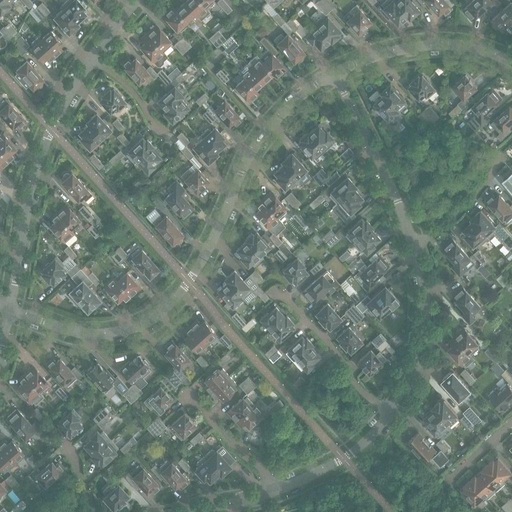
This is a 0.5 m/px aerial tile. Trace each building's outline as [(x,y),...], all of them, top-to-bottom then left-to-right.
[(10,6),(4,0),(0,0),(0,13),(0,14),(10,6)] [(70,0),(67,0),(61,5),(64,9),(76,23),(86,14),(80,7),(82,5),(77,0),(73,0),(72,1),(70,0)] [(210,13),(198,0),(186,0),(184,2),(201,21),(210,13)] [(198,0),(210,13),(210,12),(206,8),(214,2),(212,0),(198,0)] [(232,10),(223,0),(219,0),(217,2),(227,14),(232,10)] [(282,0),(269,0),(267,2),(273,8),(282,0)] [(330,11),(319,0),(318,0),(315,4),(325,15),(330,11)] [(336,5),(330,0),(319,0),(330,11),(336,5)] [(392,0),(385,0),(381,4),(384,8),(383,9),(397,25),(407,17),(409,19),(392,0)] [(392,0),(409,19),(419,11),(409,0),(392,0)] [(451,9),(443,0),(416,0),(423,7),(428,3),(438,14),(441,11),(445,15),(451,9)] [(490,11),(499,3),(496,0),(491,0),(490,0),(473,0),(462,10),(471,20),(486,7),(490,11)] [(50,12),(42,2),(37,7),(45,16),(50,12)] [(201,21),(184,2),(176,10),(172,6),(188,25),(189,26),(198,18),(200,21),(201,21)] [(511,4),(510,3),(492,19),(494,21),(493,23),(492,25),(493,26),(494,28),(495,29),(497,29),(499,28),(501,30),(504,27),(510,33),(511,30),(511,4)] [(188,25),(172,6),(163,15),(177,30),(178,29),(180,32),(188,25)] [(371,22),(356,6),(349,12),(352,15),(347,21),(358,33),(363,29),(363,30),(366,26),(371,22)] [(45,16),(37,7),(32,11),(41,20),(45,16)] [(64,9),(54,17),(69,34),(75,28),(73,25),(76,23),(64,9)] [(285,22),(277,13),(272,17),(280,26),(285,22)] [(339,30),(327,17),(317,26),(332,42),(339,36),(337,34),(338,33),(337,32),(339,30)] [(298,28),(290,19),(285,23),(294,32),(298,28)] [(0,30),(0,33),(7,41),(17,32),(9,23),(0,30)] [(156,25),(146,34),(164,54),(164,53),(163,52),(171,45),(169,42),(170,41),(156,25)] [(332,42),(317,26),(305,36),(312,44),(314,42),(319,48),(321,46),(322,47),(330,41),(331,42),(332,42)] [(213,43),(222,35),(218,30),(209,39),(213,43)] [(51,31),(41,40),(56,56),(62,50),(58,47),(62,43),(51,31)] [(281,33),(273,40),(277,44),(294,62),(296,60),(297,61),(299,62),(301,61),(302,60),(303,58),(303,57),(302,55),(304,53),(288,34),(284,37),(281,33)] [(150,38),(140,47),(154,62),(154,63),(157,66),(160,67),(163,64),(163,61),(167,57),(168,57),(164,53),(164,54),(146,34),(150,38)] [(221,44),(226,39),(222,35),(213,43),(217,48),(221,44)] [(239,45),(230,35),(226,39),(234,49),(239,45)] [(29,45),(21,36),(16,40),(18,42),(24,49),(29,45)] [(39,37),(30,44),(33,47),(31,48),(43,61),(46,58),(49,61),(56,56),(41,40),(39,37)] [(191,46),(183,37),(178,41),(186,50),(191,46)] [(272,46),(264,37),(259,41),(268,50),(272,46)] [(234,49),(226,39),(221,44),(229,53),(234,49)] [(186,50),(178,41),(174,45),(182,54),(186,50)] [(24,49),(18,42),(13,46),(22,56),(26,51),(24,49)] [(286,69),(271,54),(263,62),(256,55),(276,78),(286,69)] [(276,78),(256,55),(247,63),(264,82),(272,74),(276,78)] [(128,58),(122,64),(139,83),(149,74),(153,79),(158,75),(157,73),(150,66),(145,70),(135,59),(131,62),(128,58)] [(18,72),(14,76),(26,88),(29,85),(33,89),(35,87),(37,88),(39,88),(40,88),(42,86),(42,85),(42,83),(41,81),(43,79),(27,61),(16,70),(18,72)] [(264,82),(247,63),(238,71),(258,94),(259,94),(255,89),(264,82)] [(161,69),(157,73),(158,75),(167,85),(167,84),(171,81),(161,69)] [(228,79),(220,69),(215,74),(224,83),(228,79)] [(179,83),(188,74),(184,70),(181,72),(177,76),(175,78),(179,83)] [(258,94),(238,71),(238,72),(244,79),(235,87),(249,102),(258,94)] [(434,88),(422,75),(420,77),(419,76),(411,83),(413,84),(409,87),(419,99),(425,94),(427,95),(434,88)] [(477,87),(473,83),(470,79),(466,75),(451,88),(457,94),(459,92),(464,99),(477,87)] [(171,89),(158,101),(166,110),(163,112),(164,113),(183,96),(187,92),(179,83),(175,78),(171,81),(167,84),(171,89)] [(391,84),(381,92),(402,115),(402,114),(400,111),(408,104),(405,101),(406,100),(391,84)] [(127,104),(113,89),(111,91),(109,89),(102,96),(103,98),(100,101),(110,112),(116,107),(119,111),(127,104)] [(486,112),(501,99),(492,89),(473,106),(478,112),(474,117),(481,125),(490,117),(486,112)] [(384,95),(374,104),(378,107),(376,109),(385,119),(387,118),(389,121),(391,119),(393,122),(402,115),(381,92),(381,93),(384,95)] [(199,106),(209,97),(204,93),(195,101),(199,106)] [(172,122),(189,108),(180,98),(183,96),(164,113),(172,122)] [(26,122),(9,103),(5,99),(0,104),(0,117),(2,116),(12,127),(16,124),(19,128),(26,122)] [(205,101),(201,105),(206,109),(207,110),(214,118),(215,119),(217,121),(218,121),(219,122),(222,119),(228,125),(232,122),(235,126),(242,120),(225,101),(215,110),(210,105),(209,106),(205,101)] [(453,118),(463,109),(458,104),(449,113),(453,118)] [(511,104),(495,120),(491,123),(500,133),(496,137),(500,141),(511,131),(508,126),(511,122),(511,104)] [(439,117),(429,106),(423,111),(431,120),(432,120),(434,122),(439,117)] [(207,110),(202,114),(210,124),(215,119),(214,118),(207,110)] [(431,120),(423,111),(418,115),(427,124),(431,120)] [(111,130),(96,114),(90,119),(92,122),(88,125),(101,139),(111,130)] [(125,128),(116,118),(112,122),(120,132),(125,128)] [(307,132),(306,133),(324,152),(333,144),(330,141),(333,138),(331,136),(328,132),(329,131),(323,124),(320,127),(319,126),(317,128),(316,127),(308,134),(307,132)] [(101,139),(88,125),(79,133),(83,137),(81,139),(89,149),(101,139)] [(225,143),(219,136),(221,134),(213,125),(209,129),(208,128),(200,135),(215,152),(225,143)] [(411,144),(420,136),(416,131),(407,140),(411,144)] [(189,141),(181,132),(176,136),(184,145),(189,141)] [(0,133),(0,150),(9,161),(10,161),(6,157),(15,148),(1,133),(0,134),(0,133)] [(129,142),(121,133),(116,137),(125,146),(129,142)] [(301,142),(299,144),(311,158),(313,156),(316,159),(324,152),(306,133),(300,139),(301,140),(300,141),(301,142)] [(215,152),(200,135),(200,136),(202,138),(193,147),(208,163),(214,157),(212,155),(215,152)] [(129,153),(127,155),(134,163),(153,146),(147,139),(145,141),(144,140),(143,141),(141,139),(128,151),(129,153)] [(153,146),(134,163),(142,171),(144,169),(147,172),(155,166),(153,164),(159,159),(157,156),(158,156),(157,154),(159,153),(153,147),(153,146)] [(193,155),(185,146),(181,150),(189,159),(193,155)] [(0,169),(9,161),(0,150),(0,169)] [(115,163),(124,155),(120,150),(111,158),(115,163)] [(306,169),(291,153),(285,159),(287,161),(284,164),(299,181),(307,173),(304,171),(306,169)] [(103,165),(93,154),(88,158),(98,169),(103,165)] [(299,181),(284,164),(274,173),(281,180),(278,182),(285,189),(288,185),(291,188),(299,181)] [(209,181),(197,168),(192,173),(188,170),(181,176),(196,192),(200,188),(201,189),(204,185),(209,181)] [(329,177),(321,168),(316,172),(325,181),(329,177)] [(329,186),(340,176),(336,171),(329,177),(325,181),(329,186)] [(325,181),(316,172),(312,176),(320,185),(325,181)] [(92,195),(72,173),(70,175),(68,174),(67,173),(65,174),(63,175),(63,177),(63,178),(63,180),(64,180),(61,182),(78,201),(82,197),(85,201),(92,195)] [(511,173),(504,181),(503,182),(511,191),(511,173)] [(138,189),(144,183),(147,180),(143,176),(134,184),(138,189)] [(332,193),(329,196),(336,204),(354,189),(353,188),(355,186),(353,184),(347,177),(331,192),(332,193)] [(147,187),(153,182),(150,178),(147,180),(144,183),(147,187)] [(193,209),(180,194),(184,190),(176,180),(167,188),(171,193),(165,198),(183,218),(193,209)] [(336,204),(332,208),(346,224),(355,216),(352,212),(357,207),(355,205),(362,198),(354,189),(336,204)] [(285,207),(280,202),(271,192),(261,200),(282,223),(276,216),(285,207)] [(301,203),(291,192),(284,198),(295,209),(301,203)] [(313,208),(324,198),(320,194),(309,204),(313,208)] [(511,204),(510,206),(499,195),(496,198),(492,194),(486,200),(503,219),(511,211),(511,204)] [(165,206),(157,197),(152,201),(161,210),(165,206)] [(282,223),(261,200),(261,201),(265,205),(255,213),(272,232),(282,223)] [(80,220),(66,205),(56,214),(74,233),(70,229),(80,220)] [(93,217),(83,206),(78,210),(88,221),(93,217)] [(495,227),(481,210),(474,216),(476,219),(473,221),(489,239),(497,231),(494,228),(495,227)] [(183,234),(163,212),(152,222),(172,244),(174,242),(175,242),(176,243),(178,243),(180,243),(181,241),(182,240),(181,238),(181,236),(183,234)] [(307,223),(298,213),(297,212),(292,216),(303,227),(307,223)] [(74,233),(56,214),(59,218),(50,226),(64,242),(74,233)] [(353,244),(372,227),(366,220),(364,221),(363,221),(362,221),(360,219),(347,231),(348,233),(345,236),(353,244)] [(489,239),(473,221),(463,230),(467,234),(465,236),(474,246),(477,243),(480,246),(489,239)] [(100,234),(91,225),(87,229),(95,238),(100,234)] [(372,245),(378,239),(376,237),(377,236),(371,229),(372,227),(353,244),(361,253),(364,250),(366,253),(374,246),(372,245)] [(511,239),(511,237),(503,227),(499,231),(509,243),(511,239)] [(325,243),(334,235),(330,230),(321,238),(325,243)] [(270,247),(257,233),(255,235),(254,234),(253,235),(252,233),(245,239),(260,256),(270,247)] [(282,242),(273,233),(269,237),(277,246),(282,242)] [(329,248),(339,239),(334,235),(325,243),(329,248)] [(262,259),(260,256),(245,239),(245,240),(246,241),(239,248),(239,249),(237,251),(243,257),(241,259),(248,266),(251,263),(254,267),(262,259)] [(453,239),(442,248),(456,263),(451,267),(460,276),(466,271),(474,263),(470,259),(453,239)] [(76,255),(68,246),(63,250),(72,259),(76,255)] [(119,247),(118,248),(115,251),(123,260),(128,256),(119,247)] [(287,257),(279,248),(273,254),(281,263),(287,257)] [(159,269),(141,250),(132,258),(137,264),(137,265),(142,271),(143,270),(149,277),(151,276),(152,277),(158,271),(157,270),(159,269)] [(488,261),(478,250),(474,254),(484,265),(488,261)] [(123,260),(115,251),(110,255),(119,264),(123,260)] [(342,262),(348,256),(344,252),(338,257),(342,262)] [(379,256),(359,274),(367,283),(363,287),(368,292),(383,279),(379,274),(388,266),(379,256)] [(65,273),(60,268),(64,265),(56,257),(41,270),(43,273),(42,274),(49,282),(50,281),(53,284),(65,273)] [(307,273),(302,267),(304,266),(297,258),(284,270),(286,272),(284,273),(291,281),(293,280),(296,283),(307,273)] [(353,273),(364,263),(360,258),(348,269),(353,273)] [(314,274),(323,266),(319,262),(309,270),(314,274)] [(71,277),(80,268),(76,264),(67,272),(71,277)] [(100,300),(89,287),(88,287),(88,286),(93,282),(87,276),(80,268),(71,277),(77,284),(70,291),(69,292),(87,311),(88,311),(99,301),(100,300)] [(140,288),(123,268),(113,277),(131,297),(140,288)] [(263,279),(255,270),(249,275),(257,285),(263,279)] [(249,287),(234,271),(225,279),(242,298),(250,291),(247,289),(249,287)] [(100,281),(92,272),(87,276),(93,282),(95,285),(100,281)] [(330,293),(338,286),(339,285),(334,279),(330,283),(322,275),(302,292),(311,302),(326,289),(330,293)] [(131,297),(113,277),(103,286),(117,301),(127,293),(130,297),(131,297)] [(508,282),(504,278),(500,282),(504,286),(508,282)] [(242,298),(225,279),(224,279),(227,282),(217,290),(232,307),(242,298)] [(269,298),(259,286),(254,291),(264,302),(269,298)] [(480,307),(463,287),(453,296),(466,311),(461,315),(470,324),(476,319),(472,315),(480,307)] [(392,308),(399,302),(387,289),(383,292),(380,290),(371,299),(367,294),(355,305),(359,310),(362,313),(369,306),(379,318),(391,307),(392,308)] [(337,291),(332,296),(337,301),(342,296),(337,291)] [(361,298),(356,292),(350,297),(355,303),(361,298)] [(490,298),(486,293),(481,298),(485,303),(490,298)] [(341,318),(327,303),(316,314),(320,318),(319,319),(324,325),(325,324),(329,329),(341,318)] [(350,318),(359,310),(355,305),(346,313),(350,318)] [(270,330),(287,316),(286,316),(285,317),(278,309),(277,310),(275,308),(268,315),(266,313),(260,319),(270,330)] [(354,323),(363,314),(362,313),(359,310),(350,318),(354,323)] [(246,324),(235,312),(231,316),(241,328),(246,324)] [(279,340),(293,328),(291,326),(292,325),(291,324),(293,323),(287,316),(270,330),(279,340)] [(245,332),(257,322),(253,317),(246,324),(241,328),(245,332)] [(215,333),(204,321),(200,324),(197,320),(191,326),(208,345),(216,338),(214,335),(215,333)] [(208,345),(191,326),(185,331),(188,335),(185,338),(196,351),(198,349),(200,352),(208,345)] [(362,342),(348,327),(337,337),(341,341),(340,342),(345,349),(346,348),(350,352),(362,342)] [(478,344),(464,328),(454,337),(475,360),(475,359),(471,355),(479,348),(477,345),(478,344)] [(388,344),(385,340),(385,339),(380,333),(371,342),(376,348),(379,345),(383,349),(388,344)] [(232,343),(224,334),(219,338),(227,347),(232,343)] [(293,362),(312,344),(306,337),(304,339),(304,338),(303,339),(301,337),(287,349),(288,351),(285,353),(293,362)] [(475,360),(454,337),(458,341),(448,350),(462,365),(463,364),(466,367),(475,360)] [(169,350),(165,354),(175,365),(171,369),(183,382),(186,386),(190,382),(179,369),(189,360),(172,341),(165,347),(169,350)] [(311,363),(319,357),(317,355),(318,354),(311,346),(313,345),(312,344),(293,362),(301,371),(304,368),(307,371),(313,365),(311,363)] [(268,358),(278,350),(273,345),(264,354),(268,358)] [(500,359),(493,351),(489,347),(485,351),(495,363),(496,362),(500,359)] [(272,363),(282,354),(278,350),(268,358),(272,363)] [(369,374),(384,361),(378,355),(376,356),(370,350),(358,361),(362,366),(361,366),(365,370),(369,374)] [(221,366),(231,358),(226,353),(217,361),(221,366)] [(208,364),(200,355),(195,359),(204,368),(208,364)] [(138,356),(121,371),(131,382),(133,384),(138,390),(147,382),(143,378),(150,371),(147,367),(148,366),(147,365),(148,364),(144,360),(143,361),(139,356),(138,356)] [(509,367),(501,357),(500,359),(496,362),(505,371),(509,367)] [(53,359),(46,364),(60,379),(63,383),(66,387),(76,378),(78,380),(83,376),(74,366),(70,370),(60,359),(56,362),(53,359)] [(505,371),(496,362),(495,363),(491,367),(499,376),(505,371)] [(88,372),(87,373),(105,393),(114,385),(130,403),(137,398),(128,388),(118,377),(113,381),(98,364),(92,368),(92,367),(87,371),(88,372)] [(47,382),(33,366),(23,375),(43,397),(44,397),(40,393),(48,386),(46,383),(47,382)] [(170,368),(162,375),(164,377),(164,376),(165,376),(175,387),(180,381),(181,382),(181,383),(183,382),(171,369),(170,368)] [(210,393),(229,376),(222,368),(219,370),(218,369),(205,380),(208,384),(205,387),(210,393)] [(475,380),(465,369),(460,373),(471,385),(475,380)] [(470,391),(453,372),(452,373),(450,372),(442,378),(444,380),(443,382),(459,400),(470,391)] [(43,397),(23,375),(27,379),(17,388),(31,403),(33,402),(35,405),(43,397)] [(235,388),(234,386),(236,384),(229,376),(210,393),(216,399),(219,396),(223,399),(235,388)] [(296,389),(305,380),(301,376),(292,384),(296,389)] [(252,381),(248,377),(239,385),(243,389),(252,381)] [(247,394),(256,386),(252,381),(243,389),(247,394)] [(93,388),(89,383),(85,386),(90,391),(93,388)] [(500,409),(511,398),(511,387),(508,383),(500,390),(497,386),(488,394),(491,398),(490,399),(500,409)] [(133,384),(128,388),(137,398),(141,393),(138,390),(133,384)] [(68,396),(60,387),(55,391),(63,400),(68,396)] [(172,399),(168,395),(165,391),(161,387),(144,402),(151,409),(154,405),(159,411),(172,399)] [(236,421),(255,403),(254,405),(247,397),(244,399),(243,398),(227,412),(236,421)] [(272,415),(282,405),(283,404),(279,400),(268,410),(272,415)] [(440,401),(432,408),(434,410),(450,427),(459,419),(456,416),(457,415),(445,401),(443,403),(442,402),(441,403),(440,401)] [(248,427),(264,413),(255,403),(236,421),(236,422),(240,418),(248,427)] [(45,417),(36,408),(31,412),(40,422),(45,417)] [(97,423),(106,415),(108,413),(104,408),(92,418),(97,423)] [(473,424),(479,418),(470,408),(464,413),(465,415),(473,424)] [(82,426),(77,420),(80,417),(73,409),(58,423),(60,425),(58,426),(65,434),(67,433),(70,436),(82,426)] [(31,425),(17,410),(7,419),(25,438),(31,433),(35,438),(43,430),(35,421),(31,425)] [(427,417),(425,419),(432,427),(430,428),(436,434),(438,438),(450,427),(434,410),(426,416),(427,417)] [(181,439),(196,426),(191,421),(192,421),(189,417),(188,417),(184,413),(172,424),(177,431),(175,433),(181,439)] [(101,427),(110,419),(106,415),(97,423),(101,427)] [(475,426),(473,424),(465,415),(460,419),(470,430),(475,426)] [(146,437),(162,422),(158,417),(146,428),(150,431),(145,436),(146,437)] [(155,437),(166,427),(162,422),(146,437),(149,440),(154,436),(155,437)] [(91,457),(110,440),(103,431),(100,434),(97,430),(90,437),(91,439),(85,444),(87,446),(86,447),(92,455),(91,456),(91,457)] [(194,445),(203,437),(199,432),(190,440),(194,445)] [(435,452),(418,432),(407,442),(414,450),(413,450),(417,454),(418,454),(425,461),(431,456),(432,457),(432,458),(440,467),(450,459),(444,453),(441,449),(436,454),(434,453),(435,452)] [(23,453),(12,440),(8,443),(5,440),(0,443),(0,446),(16,464),(24,457),(21,454),(23,453)] [(116,452),(115,450),(117,448),(110,440),(91,457),(97,464),(99,462),(100,463),(101,462),(103,464),(116,452)] [(124,453),(133,445),(129,440),(120,449),(124,453)] [(449,448),(440,440),(436,443),(441,449),(444,453),(449,448)] [(470,449),(465,444),(461,448),(465,453),(470,449)] [(16,464),(0,446),(0,466),(4,470),(5,469),(8,471),(16,464)] [(231,467),(216,450),(215,452),(212,449),(204,456),(221,475),(231,467)] [(40,464),(32,454),(26,460),(34,469),(36,467),(40,464)] [(221,475),(204,456),(196,464),(199,466),(195,470),(204,480),(206,478),(210,482),(219,473),(221,476),(221,475)] [(190,467),(182,458),(177,462),(185,471),(190,467)] [(511,472),(498,458),(495,461),(493,459),(488,464),(503,480),(511,472)] [(188,482),(168,459),(158,468),(155,465),(150,469),(160,480),(165,476),(175,487),(178,484),(182,488),(188,482)] [(385,468),(378,459),(373,464),(380,472),(385,468)] [(121,473),(116,468),(121,464),(117,460),(106,469),(115,478),(121,473)] [(45,486),(64,469),(58,462),(55,465),(51,462),(40,472),(36,467),(34,469),(27,476),(32,482),(37,477),(45,486)] [(503,480),(488,464),(482,469),(483,471),(481,473),(496,490),(505,483),(502,480),(503,480)] [(160,487),(143,468),(140,465),(130,474),(128,472),(124,476),(136,490),(141,486),(147,493),(150,489),(154,493),(160,487)] [(496,490),(481,473),(477,477),(475,475),(471,480),(488,498),(496,490)] [(18,483),(10,474),(4,480),(12,489),(18,483)] [(488,498),(471,480),(464,486),(466,487),(462,490),(475,505),(484,497),(486,499),(488,498)] [(124,500),(129,496),(118,484),(115,487),(111,483),(103,491),(106,495),(103,498),(113,509),(118,505),(119,506),(125,501),(124,500)] [(511,511),(511,509),(506,503),(502,506),(507,511),(511,511)]
